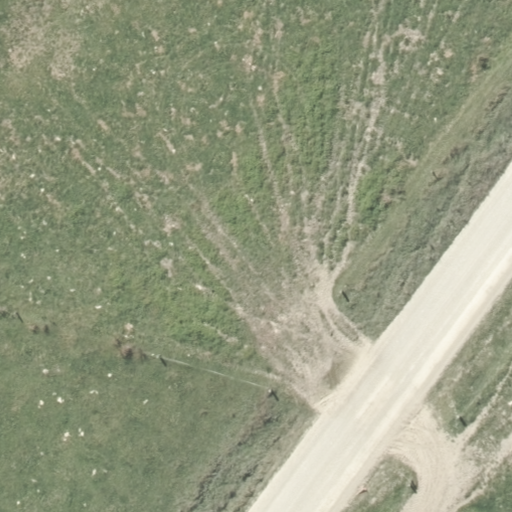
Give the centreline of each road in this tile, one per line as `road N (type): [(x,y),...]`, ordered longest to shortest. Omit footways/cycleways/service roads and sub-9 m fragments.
road 1 (unclassified): [(293,511),(511,214)]
road 2 (track): [(415,511),(441,476),(461,391),(446,303)]
